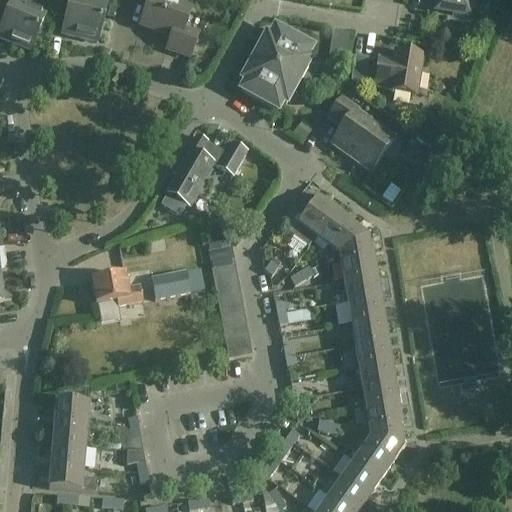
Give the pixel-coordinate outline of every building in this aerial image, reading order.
[(60,0),(59,5),(55,19),(66,22),(62,37),(96,45),(106,4),(89,0),(60,0)] [(167,53),(189,60),(197,38),(183,33),(189,14),(150,0),(149,0),(140,28),(171,39),(167,53)] [(438,0),(436,11),(452,14),(451,18),(467,21),(470,0),(438,0)] [(13,2),(5,22),(0,33),(0,41),(30,53),(46,15),(13,2)] [(266,40),(254,61),(297,85),(309,64),(306,62),(310,55),(309,51),(274,32),(269,41),(266,40)] [(331,60),(343,62),(347,38),(335,36),(331,60)] [(388,94),(415,99),(422,59),(395,54),(393,66),(386,65),(386,64),(377,63),(373,89),(389,92),(388,94)] [(350,85),(364,88),(368,62),(354,59),(350,85)] [(297,85),(254,61),(242,83),(245,85),(240,94),(277,114),(282,105),(285,107),(297,85)] [(353,164),(370,176),(394,142),(356,115),(357,114),(341,102),(328,121),(342,132),(331,148),(346,159),(347,157),(354,163),(353,164)] [(167,196),(168,197),(162,206),(163,210),(177,218),(180,217),(186,208),(190,210),(214,169),(232,180),(247,156),(246,156),(231,147),(225,157),(195,139),(187,153),(191,155),(167,196)] [(298,229),(315,241),(334,215),(316,202),(315,203),(304,194),(278,230),(291,239),(298,229)] [(315,241),(337,257),(369,239),(334,215),(315,241)] [(337,257),(342,286),(376,280),(369,239),(337,257)] [(234,264),(231,252),(230,243),(206,248),(210,269),(234,264)] [(210,269),(212,281),(236,276),(234,264),(210,269)] [(264,275),(271,280),(278,271),(270,266),(264,275)] [(307,272),(298,278),(302,285),(311,279),(307,272)] [(150,282),(154,304),(189,298),(185,276),(150,282)] [(212,281),(214,293),(238,288),(236,276),(212,281)] [(116,305),(117,311),(143,306),(140,290),(127,293),(124,278),(90,284),(95,309),(116,305)] [(302,285),(298,278),(290,283),(294,290),(302,285)] [(342,286),(346,307),(379,301),(376,280),(342,286)] [(0,287),(0,305),(10,304),(10,300),(6,297),(1,297),(0,287)] [(214,293),(217,304),(240,299),(238,288),(214,293)] [(217,304),(219,316),(242,311),(240,299),(217,304)] [(346,307),(350,329),(383,323),(379,301),(346,307)] [(323,306),(302,306),(303,317),(324,317),(323,306)] [(275,309),(277,319),(285,317),(283,307),(275,309)] [(219,316),(221,328),(245,323),(242,311),(219,316)] [(285,317),(277,319),(279,329),(287,328),(285,317)] [(221,328),(223,340),(247,335),(245,323),(221,328)] [(350,329),(354,351),(386,345),(383,323),(350,329)] [(223,340),(226,352),(249,347),(247,335),(223,340)] [(354,351),(357,372),(390,367),(386,345),(354,351)] [(249,347),(226,352),(228,363),(251,358),(249,347)] [(283,352),(285,362),(293,360),(291,350),(283,352)] [(293,360),(285,362),(287,372),(295,371),(293,360)] [(357,372),(361,394),(394,388),(390,367),(357,372)] [(361,394),(364,414),(397,408),(394,388),(361,394)] [(291,395),(293,405),(301,403),(299,393),(291,395)] [(301,403),(293,405),(295,415),(303,414),(301,403)] [(55,405),(54,428),(86,430),(88,407),(55,405)] [(364,414),(369,443),(404,450),(397,408),(364,414)] [(127,423),(129,434),(138,432),(136,422),(127,423)] [(316,436),(325,438),(327,428),(318,426),(316,436)] [(54,428),(52,449),(84,451),(86,430),(54,428)] [(327,428),(325,438),(336,440),(338,430),(327,428)] [(138,432),(129,434),(131,444),(140,442),(138,432)] [(291,435),(285,443),(293,448),(299,440),(291,435)] [(294,454),(306,463),(319,447),(306,437),(294,454)] [(293,448),(285,443),(279,452),(286,457),(293,448)] [(369,443),(354,464),(381,483),(404,450),(369,443)] [(52,449),(50,471),(82,474),(84,451),(52,449)] [(354,464),(341,482),(368,501),(381,483),(354,464)] [(135,468),(137,478),(146,477),(144,466),(135,468)] [(260,479),(267,484),(274,475),(266,470),(260,479)] [(82,474),(50,471),(48,493),(95,497),(96,484),(82,483),(82,474)] [(146,477),(137,478),(139,489),(148,487),(146,477)] [(341,482),(328,500),(344,511),(360,511),(368,501),(341,482)] [(267,498),(272,507),(279,503),(274,494),(267,498)] [(251,496),(240,498),(242,506),(252,504),(251,496)] [(242,506),(240,498),(230,499),(232,508),(242,506)] [(55,508),(66,509),(67,500),(56,499),(55,508)] [(67,500),(66,509),(76,510),(77,501),(67,500)] [(344,511),(328,500),(319,511),(344,511)] [(101,511),(102,511),(111,511),(112,504),(102,503),(101,511)] [(208,503),(197,505),(198,511),(208,511),(209,511),(208,503)] [(284,511),(279,503),(272,507),(274,511),(284,511)]
